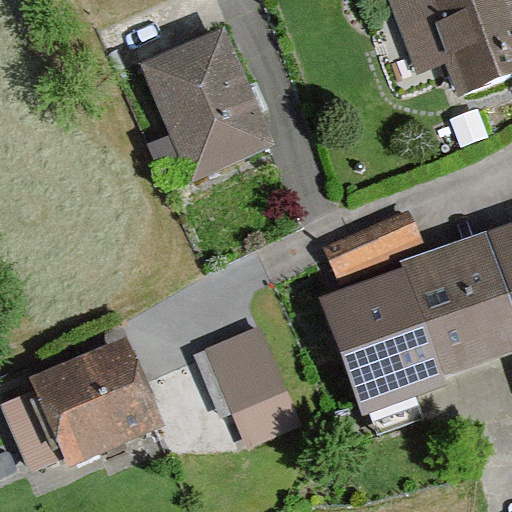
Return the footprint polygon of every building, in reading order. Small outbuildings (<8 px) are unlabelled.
[(438,104),(511,74),(511,49),(492,0),(396,0),(371,10),(402,87),(428,77),(438,104)] [(172,194),(246,162),(197,50),(123,82),(172,194)] [(511,227),(405,268),(393,236),(308,268),(321,303),(293,314),(336,427),(497,366),(511,405),(511,227)] [(243,342),(190,365),(228,456),(282,433),(243,342)] [(44,482),(130,441),(88,353),(1,394),(44,482)]
